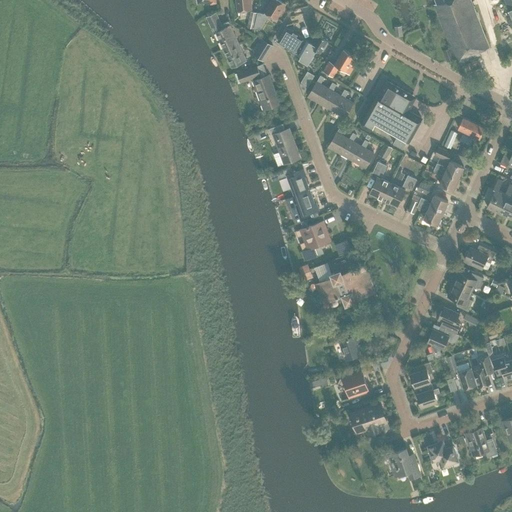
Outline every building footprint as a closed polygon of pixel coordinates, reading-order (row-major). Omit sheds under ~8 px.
[(236,0),(237,10),(251,9),(250,0),(236,0)] [(279,0),(271,0),(264,11),(265,12),(264,14),(257,12),(254,27),(261,29),(269,14),(276,19),(285,3),(279,0)] [(443,49),(447,61),(454,58),(456,63),(480,54),(479,51),(489,47),(470,0),(435,0),(436,3),(434,4),(450,47),(443,49)] [(257,12),(251,11),(247,27),(254,28),(254,27),(257,12)] [(211,29),(214,28),(216,31),(224,49),(238,42),(230,25),(229,21),(222,24),(216,12),(206,17),(211,29)] [(299,58),(308,64),(314,53),(313,53),(315,49),(320,52),(328,39),(319,34),(315,39),(313,38),(309,45),(303,41),(304,40),(303,37),(288,28),(285,28),(278,40),(279,42),(294,52),(297,51),(297,54),(301,56),(299,58)] [(262,39),(253,54),(263,60),(273,45),(262,39)] [(246,59),(238,42),(224,49),(232,66),(243,61),(246,59)] [(324,72),(333,77),(338,67),(349,73),(354,65),(350,63),(355,55),(343,49),(334,64),(330,62),(324,72)] [(237,73),(241,82),(252,78),(264,109),(278,104),(271,86),(273,85),(269,74),(261,77),(257,65),(237,73)] [(301,78),(309,83),(315,72),(308,67),(301,78)] [(317,81),(308,96),(320,103),(329,88),(321,83),(324,77),(320,75),(317,81)] [(309,84),(303,79),(300,84),(303,93),(309,84)] [(398,135),(393,143),(403,148),(407,140),(409,141),(418,125),(417,124),(421,117),(412,112),(412,113),(407,110),(410,106),(406,104),(411,94),(387,80),(376,101),(375,100),(365,117),(366,117),(361,126),(370,131),(375,122),(398,135)] [(332,82),(329,88),(320,103),(333,110),(341,95),(333,90),(336,84),(332,82)] [(348,91),(345,89),(341,95),(333,110),(345,117),(354,102),(345,97),(348,91)] [(460,139),(465,141),(474,121),(463,117),(458,128),(466,131),(464,134),(463,134),(460,139)] [(484,126),(474,121),(465,141),(469,144),(472,138),(471,137),(472,134),(479,137),(484,126)] [(271,135),(273,134),(280,151),(274,154),(278,165),(300,157),(289,128),(285,129),(283,123),(268,128),(271,135)] [(328,146),(340,153),(349,138),(341,133),(345,125),(342,123),(337,131),(328,146)] [(458,132),(451,129),(444,145),(451,148),(458,132)] [(353,132),(349,138),(340,153),(353,160),(361,145),(353,140),(356,134),(353,132)] [(369,141),(365,139),(361,145),(353,160),(365,167),(374,152),(365,147),(369,141)] [(392,147),(384,143),(378,154),(386,158),(392,147)] [(452,152),(438,145),(434,154),(447,161),(452,152)] [(463,148),(460,154),(466,157),(469,150),(467,149),(463,148)] [(511,149),(507,148),(500,163),(507,166),(509,160),(511,161),(511,173),(511,177),(511,149)] [(437,163),(435,167),(458,178),(464,166),(450,160),(446,169),(443,167),(444,166),(437,163)] [(369,193),(383,199),(391,182),(381,178),(387,165),(378,161),(373,171),(378,174),(369,193)] [(291,167),(277,172),(279,178),(286,175),(294,195),(310,189),(305,176),(306,175),(304,168),(293,172),(291,167)] [(439,184),(453,190),(458,178),(435,167),(433,172),(439,175),(440,174),(443,175),(439,184)] [(398,168),(396,173),(403,176),(405,172),(398,168)] [(408,174),(402,187),(391,182),(383,199),(397,206),(406,187),(412,189),(417,179),(408,174)] [(507,194),(505,193),(498,190),(502,181),(498,179),(493,188),(495,189),(487,207),(499,212),(507,194)] [(431,187),(420,182),(417,188),(429,193),(431,187)] [(511,190),(511,185),(509,184),(505,193),(507,194),(499,212),(510,218),(511,214),(511,196),(510,195),(511,190)] [(310,189),(286,198),(296,224),(318,215),(316,210),(319,209),(316,203),(315,203),(310,189)] [(428,200),(421,196),(419,201),(443,212),(448,201),(434,194),(430,203),(427,201),(428,200)] [(443,212),(419,201),(419,202),(412,199),(408,210),(414,213),(417,206),(424,209),(424,208),(427,209),(424,218),(437,224),(443,212)] [(330,240),(323,220),(301,229),(308,248),(302,250),(306,259),(323,252),(320,244),(330,240)] [(341,241),(335,244),(339,255),(345,253),(341,241)] [(470,247),(465,259),(482,267),(487,269),(490,262),(495,252),(479,244),(477,250),(470,247)] [(498,253),(495,260),(501,262),(504,256),(498,253)] [(313,276),(307,263),(298,267),(304,280),(313,276)] [(366,265),(366,264),(341,274),(339,270),(331,273),(333,277),(318,283),(320,282),(325,297),(326,297),(327,301),(336,297),(336,298),(339,297),(339,296),(343,295),(346,303),(355,300),(354,299),(374,292),(375,294),(370,280),(369,280),(364,266),(366,265)] [(470,277),(459,272),(453,284),(471,292),(474,285),(479,288),(483,277),(472,272),(470,277)] [(490,284),(496,287),(498,281),(493,279),(490,284)] [(468,298),(471,292),(453,284),(448,295),(459,300),(457,305),(468,310),(473,300),(468,298)] [(498,285),(495,292),(501,295),(504,287),(498,285)] [(447,322),(445,328),(456,333),(460,323),(456,321),(459,314),(443,307),(438,318),(447,322)] [(347,333),(348,337),(333,342),(340,360),(361,353),(357,341),(364,338),(361,328),(347,333)] [(428,359),(441,355),(440,350),(441,347),(444,348),(447,340),(451,342),(456,342),(459,334),(456,333),(445,328),(442,333),(433,329),(428,341),(432,343),(431,345),(433,351),(426,354),(428,359)] [(487,332),(489,339),(498,336),(496,329),(487,332)] [(485,344),(474,347),(476,353),(487,350),(485,344)] [(447,357),(451,369),(457,367),(454,355),(447,357)] [(478,387),(491,383),(488,373),(494,371),(488,355),(477,358),(480,367),(473,370),(478,387)] [(505,378),(511,376),(511,360),(511,359),(505,361),(504,356),(498,358),(493,360),(497,374),(503,373),(505,378)] [(431,381),(428,373),(433,372),(429,362),(418,365),(420,371),(410,374),(414,386),(431,381)] [(458,371),(464,388),(476,384),(471,367),(458,371)] [(340,378),(337,384),(343,387),(345,386),(349,397),(369,390),(362,369),(342,376),(342,377),(340,378)] [(325,376),(317,379),(319,385),(327,382),(325,376)] [(447,379),(451,391),(457,389),(453,377),(447,379)] [(438,387),(417,395),(421,407),(437,401),(434,393),(439,392),(438,387)] [(349,412),(350,417),(352,416),(358,432),(367,429),(368,433),(379,429),(378,425),(386,422),(379,403),(360,409),(360,408),(349,412)] [(510,441),(511,440),(511,416),(503,420),(510,441)] [(497,452),(492,437),(487,439),(483,427),(465,433),(472,454),(488,449),(490,455),(497,452)] [(463,435),(456,437),(459,445),(466,443),(463,435)] [(433,461),(440,459),(443,466),(458,461),(453,446),(445,448),(443,441),(428,446),(433,461)] [(410,478),(420,474),(413,453),(408,455),(406,448),(390,453),(388,454),(395,475),(408,471),(410,478)] [(423,475),(413,479),(418,494),(429,490),(427,486),(430,485),(428,480),(425,481),(423,475)]
